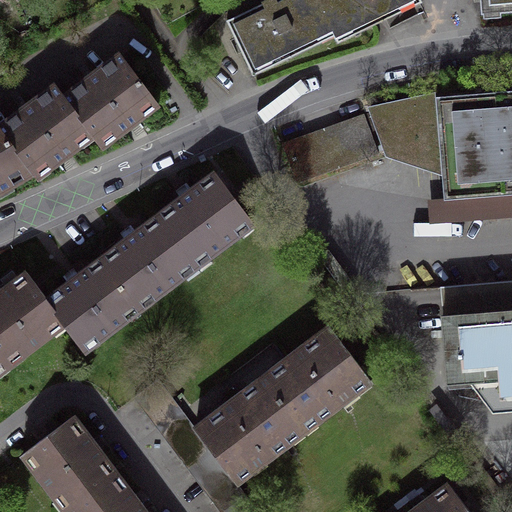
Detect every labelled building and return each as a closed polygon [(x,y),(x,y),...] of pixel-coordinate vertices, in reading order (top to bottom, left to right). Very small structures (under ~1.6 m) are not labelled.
[(253,74),(334,34),(335,34),(318,0),(263,0),(261,1),(262,4),(227,21),(253,74)] [(318,0),(335,34),(334,34),(338,41),(420,1),(419,0),(318,0)] [(511,0),(480,0),(482,14),(511,11),(511,0)] [(121,54),(64,97),(93,135),(92,136),(101,147),(129,125),(158,104),(121,54)] [(0,129),(36,177),(64,157),(92,136),(93,135),(64,97),(57,86),(50,90),(0,127),(0,129)] [(511,193),(511,90),(436,97),(442,178),(444,199),(511,193)] [(379,157),(442,178),(436,97),(436,94),(362,110),(364,114),(378,153),(379,157)] [(323,128),(282,143),(296,183),(378,153),(364,114),(323,128)] [(0,190),(2,190),(32,173),(36,178),(36,177),(0,129),(0,190)] [(158,216),(196,266),(196,265),(194,262),(206,254),(208,256),(238,233),(237,231),(249,222),(251,224),(252,223),(215,174),(186,195),(158,216)] [(195,266),(196,266),(158,216),(131,237),(103,258),(140,308),(141,307),(139,305),(151,296),(152,298),(183,275),(181,272),(193,263),(195,266)] [(140,308),(103,258),(75,279),(48,300),(47,300),(64,322),(63,323),(84,350),(83,347),(95,338),(97,340),(127,317),(126,315),(137,306),(140,308)] [(0,293),(0,353),(8,364),(9,364),(7,361),(19,352),(21,355),(51,331),(49,329),(61,320),(63,323),(64,322),(47,300),(48,300),(27,272),(0,293)] [(511,279),(440,286),(444,335),(446,362),(447,362),(448,381),(468,380),(492,412),(511,410),(511,279)] [(281,364),(263,378),(303,431),(371,380),(330,327),(281,364)] [(8,365),(8,364),(0,353),(0,366),(6,362),(8,365)] [(196,428),(195,429),(222,464),(236,482),(303,431),(263,378),(244,392),(196,428)] [(159,429),(183,411),(158,379),(135,397),(147,413),(159,429)] [(190,421),(183,411),(159,429),(166,439),(190,421)] [(66,510),(115,473),(94,445),(73,416),(23,454),(66,510)] [(199,481),(222,464),(195,429),(196,428),(190,421),(166,439),(183,460),(199,481)] [(236,482),(222,464),(199,481),(210,497),(221,511),(222,511),(246,494),(236,482)] [(145,511),(136,501),(115,473),(66,510),(67,511),(145,511)] [(511,511),(511,483),(495,495),(508,511),(511,511)] [(421,505),(411,511),(469,511),(449,484),(421,505)] [(259,511),(246,494),(222,511),(259,511)]
